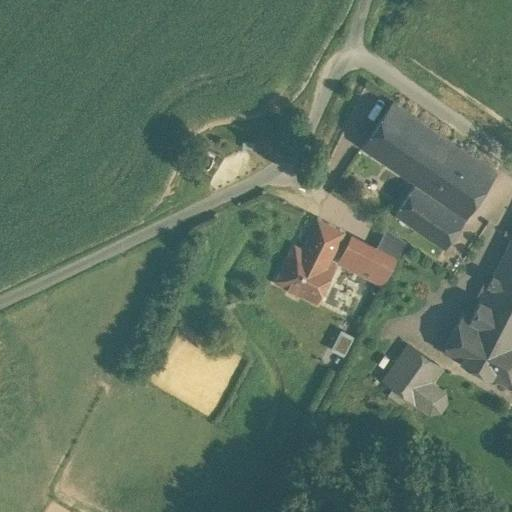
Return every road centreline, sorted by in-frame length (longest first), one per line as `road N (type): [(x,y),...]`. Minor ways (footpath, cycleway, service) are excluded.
road 1 (unclassified): [(0,304),(275,168),(302,142),(351,49)]
road 2 (unclassified): [(511,158),(351,49)]
